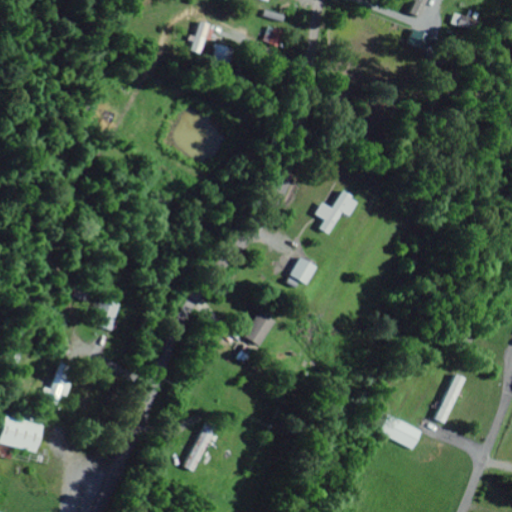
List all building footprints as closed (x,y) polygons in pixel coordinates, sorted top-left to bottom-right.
[(447,0),(417,0),(415,6),(422,9),(418,16),(430,22),(433,15),(439,18),(447,0)] [(189,54),(199,55),(203,26),(192,25),(189,54)] [(224,51),(214,48),(210,64),(220,66),(224,51)] [(315,231),(325,236),(336,214),(344,218),(352,201),(337,193),(327,210),(317,205),(311,217),(320,221),(315,231)] [(311,270),(295,260),(285,277),(300,287),(311,270)] [(116,306),(97,301),(89,327),(108,333),(116,306)] [(269,324),(253,315),(239,340),(255,349),(269,324)] [(240,376),(232,372),(214,406),(222,410),(240,376)] [(464,382),(454,377),(433,421),(444,426),(464,382)] [(412,452),(420,434),(383,418),(375,436),(412,452)] [(38,426),(0,420),(0,448),(34,454),(38,426)] [(179,469),(189,474),(210,436),(200,431),(179,469)]
